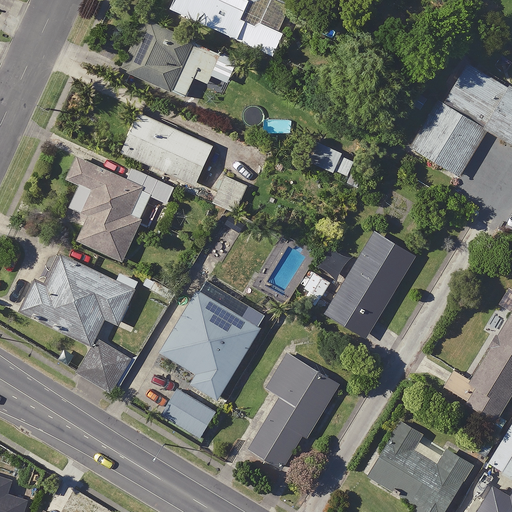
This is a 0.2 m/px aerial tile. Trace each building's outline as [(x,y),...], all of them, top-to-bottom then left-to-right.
[(176,0),(171,11),(276,61),(287,38),(261,25),(272,0),(176,0)] [(239,63),(144,23),(123,73),(189,100),(197,80),(210,86),(213,79),(230,86),(239,63)] [(489,130),(511,143),(511,86),(469,62),(417,150),(462,176),(489,130)] [(124,155),(153,168),(152,172),(165,178),(167,174),(198,188),(216,149),(141,116),(124,155)] [(358,159),(317,142),(309,163),(349,180),(358,159)] [(166,206),(176,185),(135,167),(128,183),(80,162),(71,183),(82,188),(72,210),(87,216),(76,241),(126,264),(141,230),(153,235),(166,206)] [(250,187),(227,177),(214,205),(237,215),(250,187)] [(418,254),(379,232),(330,315),(369,338),(418,254)] [(138,291),(65,258),(50,289),(39,284),(25,314),(93,345),(106,317),(123,325),(138,291)] [(333,282),(311,268),(301,283),(311,290),(306,299),(318,306),(333,282)] [(166,357),(181,366),(176,376),(198,389),(220,401),(226,391),(230,393),(266,330),(236,313),(201,294),(166,357)] [(455,370),(445,387),(469,401),(467,404),(498,422),(511,398),(511,317),(474,381),(455,370)] [(130,361),(99,343),(82,373),(113,391),(130,361)] [(341,382),(290,351),(267,387),(284,398),(252,449),(286,470),(341,382)] [(218,415),(179,390),(164,413),(204,438),(218,415)] [(504,428),(491,421),(474,450),(487,457),(504,428)] [(416,502),(410,511),(447,511),(474,463),(451,450),(450,452),(442,448),(428,440),(430,437),(403,422),(373,478),(416,502)] [(511,424),(489,462),(511,475),(511,424)] [(17,481),(0,475),(0,511),(28,511),(32,500),(13,494),(17,481)] [(511,511),(511,485),(493,475),(472,511),(511,511)]
